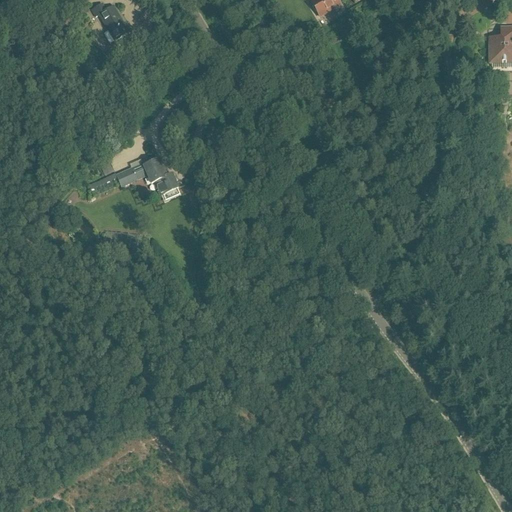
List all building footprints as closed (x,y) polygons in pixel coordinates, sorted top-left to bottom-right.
[(312,0),(315,3),(312,5),(319,16),(324,13),(325,15),(340,6),(337,0),(312,0)] [(474,0),(485,11),(496,1),(495,0),(474,0)] [(99,17),(111,37),(109,38),(112,44),(114,43),(115,43),(129,34),(114,7),(106,11),(103,4),(91,11),(95,19),(99,17)] [(511,30),(501,30),(501,42),(490,41),(490,62),(511,62),(511,30)] [(143,166),(132,171),(137,181),(148,177),(152,186),(155,184),(161,197),(178,190),(172,176),(167,178),(165,179),(157,162),(155,163),(152,164),(150,161),(142,164),(143,166)] [(132,171),(117,178),(122,188),(137,181),(132,171)] [(117,179),(115,175),(89,186),(90,190),(117,179)] [(139,252),(141,245),(130,242),(129,250),(139,252)]
